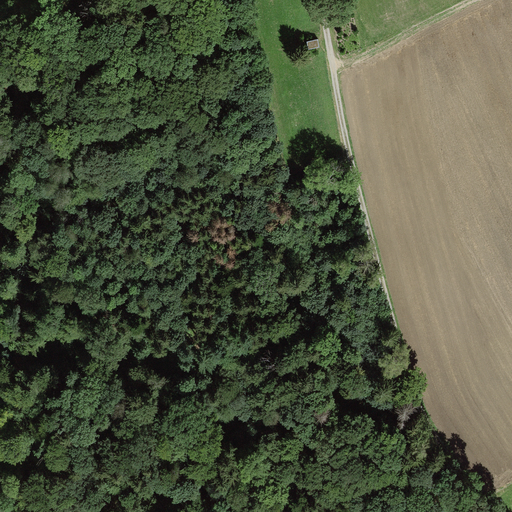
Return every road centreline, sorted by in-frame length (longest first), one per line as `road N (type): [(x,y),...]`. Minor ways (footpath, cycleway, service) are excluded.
road 1 (track): [(492,511),(429,426),(402,363),(321,0)]
road 2 (track): [(0,155),(101,300),(223,511)]
road 3 (track): [(198,466),(141,491),(0,479)]
road 4 (track): [(333,67),(470,0)]
